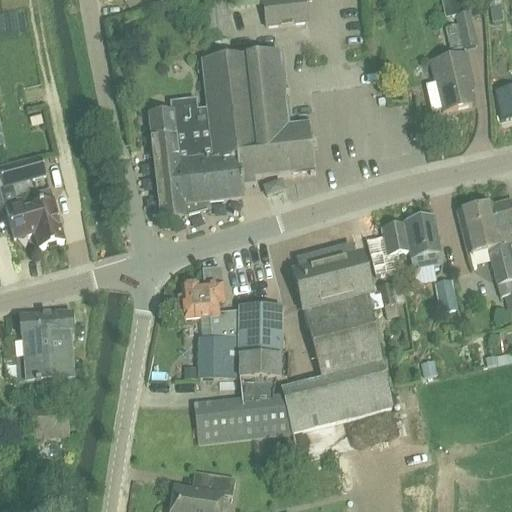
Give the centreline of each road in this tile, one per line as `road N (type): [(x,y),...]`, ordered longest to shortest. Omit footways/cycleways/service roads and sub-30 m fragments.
road 1 (tertiary): [(145,258),(511,166)]
road 2 (unclassified): [(145,258),(83,0)]
road 3 (tertiary): [(109,511),(145,258)]
road 4 (tertiary): [(0,302),(145,258)]
